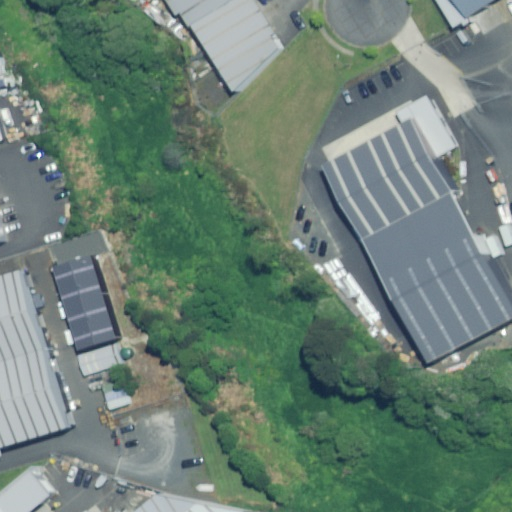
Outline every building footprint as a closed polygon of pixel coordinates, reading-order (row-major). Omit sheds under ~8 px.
[(168,0),(231,97),(277,54),(244,0),(168,0)] [(501,0),(453,0),(467,22),(501,0)] [(377,215),(466,168),(447,131),(465,122),(438,71),(405,88),(403,84),(329,124),(377,215)] [(0,141),(8,139),(0,111),(0,141)] [(511,296),(511,238),(466,168),(377,215),(447,329),(511,296)] [(0,450),(76,428),(28,270),(0,278),(0,450)] [(127,364),(121,345),(82,357),(88,376),(127,364)] [(133,405),(123,373),(104,379),(114,410),(133,405)] [(38,469),(0,500),(0,511),(39,511),(59,495),(38,469)] [(259,511),(260,511),(168,494),(145,511),(259,511)]
